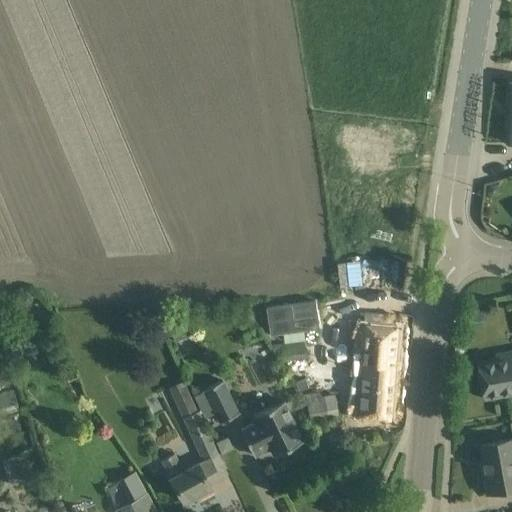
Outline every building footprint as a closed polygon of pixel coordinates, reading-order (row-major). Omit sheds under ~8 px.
[(314,301),(265,307),(269,335),(318,329),(314,301)] [(395,316),(375,314),(364,313),(356,395),(355,415),(393,418),(399,328),(394,328),(395,316)] [(177,322),(167,318),(162,334),(172,337),(177,322)] [(282,344),(271,345),(272,349),(279,363),(284,362),(306,360),(303,342),(282,344)] [(511,351),(494,354),(495,359),(476,362),(482,399),(511,393),(511,351)] [(1,354),(0,353),(0,384),(10,381),(1,354)] [(204,389),(220,422),(238,413),(221,380),(204,389)] [(183,382),(169,388),(181,414),(195,408),(183,382)] [(0,415),(18,410),(13,390),(0,393),(0,415)] [(305,395),(309,420),(338,415),(335,394),(319,397),(318,393),(305,395)] [(273,455),(302,441),(283,401),(254,415),(257,422),(241,430),(253,455),(270,447),(273,455)] [(196,412),(183,418),(195,444),(210,438),(198,411),(197,411),(196,412)] [(173,453),(161,460),(171,478),(170,478),(183,501),(194,495),(196,500),(212,491),(210,486),(209,483),(227,474),(210,438),(195,444),(203,460),(197,463),(183,471),(173,453)] [(221,453),(231,448),(227,438),(216,442),(221,453)] [(484,461),(479,462),(481,473),(485,494),(511,489),(511,438),(480,444),(484,461)] [(11,484),(28,479),(20,452),(3,457),(11,484)] [(110,453),(92,464),(102,481),(120,471),(110,453)] [(74,483),(56,487),(61,506),(99,496),(91,464),(71,469),(74,483)] [(155,511),(146,493),(115,509),(116,511),(155,511)]
